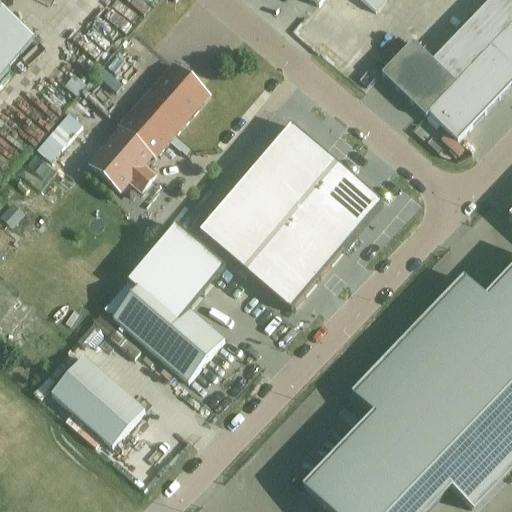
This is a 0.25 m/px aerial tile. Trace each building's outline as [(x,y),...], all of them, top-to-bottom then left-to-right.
[(154,0),(127,0),(120,10),(129,17),(134,11),(142,18),(156,1),(154,0)] [(356,0),(358,1),(358,0),(307,0),(319,10),(327,0),(356,0)] [(109,24),(104,7),(94,10),(99,27),(109,24)] [(0,14),(0,83),(34,44),(0,14)] [(412,46),(381,79),(426,122),(429,119),(458,146),(486,117),(499,103),(511,89),(511,29),(511,31),(497,45),(483,60),(470,74),(456,88),(433,66),(412,46)] [(328,46),(346,55),(351,44),(333,35),(328,46)] [(143,170),(152,160),(155,163),(175,140),(210,101),(199,92),(173,69),(118,131),(121,134),(90,170),(120,197),(129,186),(141,197),(155,180),(143,170)] [(81,70),(75,82),(90,90),(96,78),(81,70)] [(43,144),(57,158),(91,122),(76,109),(43,144)] [(291,130),(199,238),(245,277),(337,170),(291,130)] [(337,170),(245,277),(291,317),(383,209),(337,170)] [(148,280),(112,323),(188,388),(225,345),(148,280)] [(466,285),(355,402),(376,422),(307,495),(324,511),(430,511),(449,493),(469,511),(472,511),(511,470),(511,280),(488,306),(466,285)] [(112,453),(145,416),(84,363),(51,400),(112,453)] [(164,447),(137,468),(151,485),(177,464),(164,447)]
